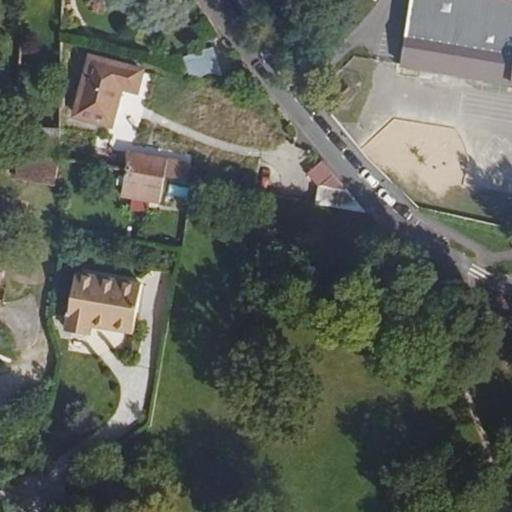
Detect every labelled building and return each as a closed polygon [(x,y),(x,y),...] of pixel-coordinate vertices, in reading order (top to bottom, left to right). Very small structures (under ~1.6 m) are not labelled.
[(272,6),(266,0),(240,0),(246,9),(258,22),(258,23),(272,6)] [(511,0),(416,0),(405,62),(511,81),(511,0)] [(91,55),(74,116),(112,127),(123,89),(138,92),(144,70),(91,55)] [(18,108),(0,106),(0,126),(17,128),(18,125),(18,108)] [(61,158),(61,128),(18,125),(17,128),(17,146),(17,151),(22,152),(61,158)] [(61,158),(22,152),(16,179),(55,186),(61,158)] [(183,163),(168,161),(130,154),(127,170),(133,171),(172,178),(188,181),(191,171),(186,169),(183,166),(183,163)] [(307,173),(320,189),(320,186),(348,191),(335,174),(333,176),(321,162),(307,173)] [(167,202),(172,178),(133,171),(128,196),(134,197),(151,200),(167,202)] [(368,214),(348,191),(320,186),(317,204),(368,214)] [(151,200),(134,197),(131,210),(148,214),(151,200)] [(142,284),(78,272),(67,330),(92,334),(93,326),(133,333),(142,284)]
